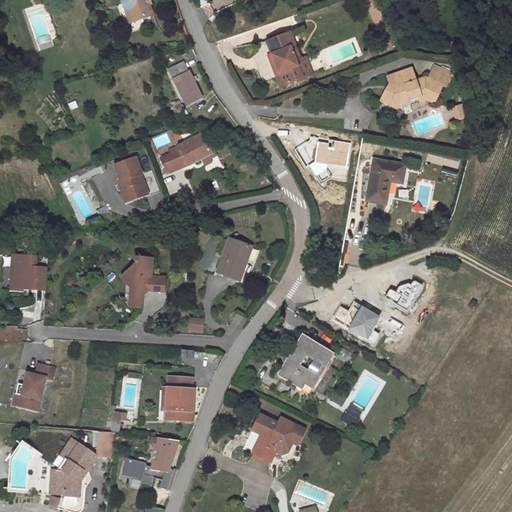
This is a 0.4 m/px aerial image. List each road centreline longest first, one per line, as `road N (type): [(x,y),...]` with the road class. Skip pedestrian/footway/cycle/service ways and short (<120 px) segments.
road 1 (unclassified): [(185,0),(225,91),(294,197),(301,249),(289,282),(215,398),(173,511)]
road 2 (unknown): [(240,110),(327,109),(364,70),(399,55)]
road 3 (track): [(368,273),(442,248),(511,283)]
